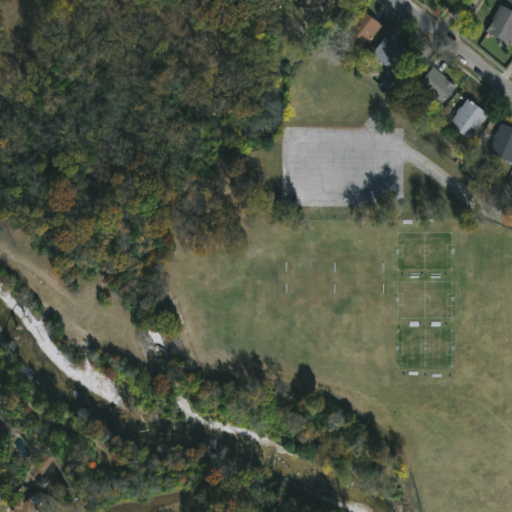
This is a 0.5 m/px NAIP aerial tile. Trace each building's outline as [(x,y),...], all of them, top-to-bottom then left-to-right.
[(297,0),(330,0),(314,16),(297,0)] [(485,32),(498,5),(511,11),(511,35),(508,43),(485,32)] [(381,25),(361,50),(340,33),(359,8),(381,25)] [(389,68),(371,53),(389,32),(407,47),(389,68)] [(455,88),(440,104),(416,83),(432,66),(455,88)] [(487,114),(468,139),(447,124),(466,98),(487,114)] [(511,127),(511,159),(511,162),(488,152),(499,123),(511,127)] [(34,471),(44,475),(52,458),(43,454),(34,471)] [(9,511),(8,509),(35,494),(40,501),(34,505),(38,511),(9,511)]
